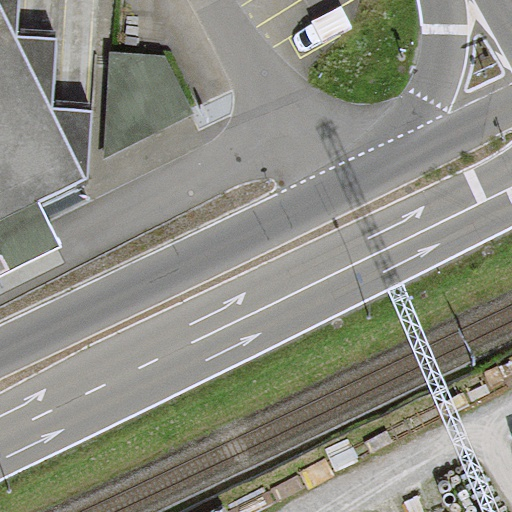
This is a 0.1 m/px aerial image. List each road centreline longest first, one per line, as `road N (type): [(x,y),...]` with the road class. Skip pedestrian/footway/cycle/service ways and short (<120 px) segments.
road 1 (primary): [(0,441),(483,202)]
road 2 (primary): [(400,167),(0,355)]
road 3 (unknown): [(265,511),(511,385)]
road 4 (residential): [(218,0),(306,156)]
road 5 (secondary): [(458,0),(445,81),(400,167)]
road 6 (primary): [(511,114),(400,167)]
